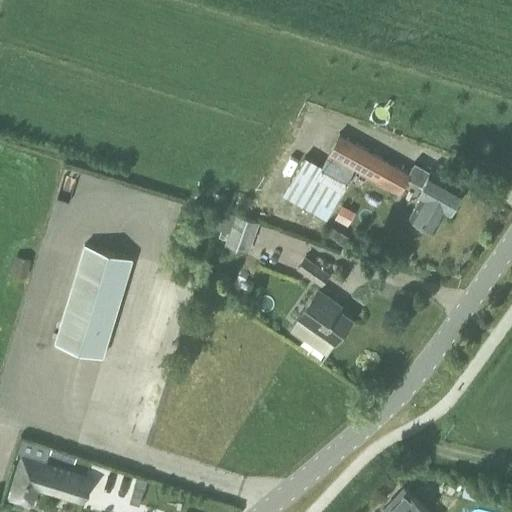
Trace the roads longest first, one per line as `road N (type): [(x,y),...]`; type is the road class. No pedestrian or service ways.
road 1 (tertiary): [(266,511),(413,383),(511,242)]
road 2 (unknown): [(284,496),(99,434)]
